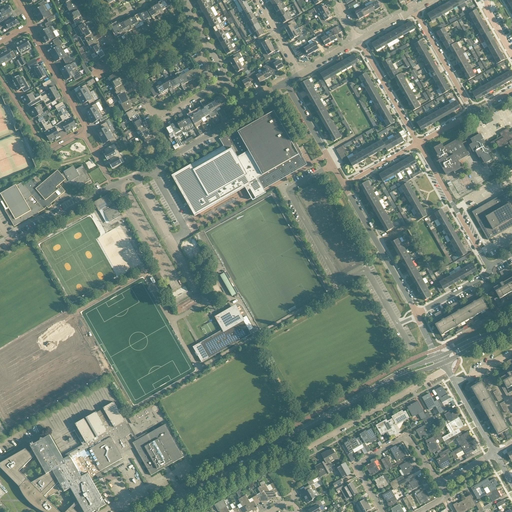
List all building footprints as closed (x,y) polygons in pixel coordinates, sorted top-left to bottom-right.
[(65,12),(67,11),(66,10),(68,9),(77,4),(76,3),(74,0),(70,0),(66,3),(68,6),(64,9),(65,12)] [(68,10),(71,15),(79,10),(77,7),(83,3),(81,0),(76,3),(77,4),(68,9),(66,10),(67,11),(68,10)] [(169,11),(170,11),(171,10),(169,7),(168,7),(164,0),(161,0),(162,1),(159,3),(163,10),(167,8),(169,11)] [(164,0),(168,7),(169,7),(171,10),(172,9),(170,5),(173,3),(171,0),(164,0)] [(454,9),(459,6),(456,0),(452,0),(450,2),(454,9)] [(46,11),(48,10),(45,5),(46,5),(44,1),(38,4),(40,8),(34,11),(37,16),(46,11)] [(377,1),(371,4),(375,10),(381,7),(377,1)] [(163,10),(159,3),(154,5),(153,2),(151,4),(152,6),(153,6),(158,15),(159,14),(160,17),(162,16),(161,15),(165,13),(163,10)] [(243,11),(251,6),(249,7),(246,2),(240,6),(243,11)] [(283,2),(281,4),(274,8),(277,13),(286,7),(283,2)] [(370,13),(375,10),(371,4),(370,2),(365,5),(366,7),(370,13)] [(450,2),(444,5),(448,12),(454,9),(450,2)] [(203,13),(211,8),(214,7),(212,4),(209,6),(208,3),(200,7),(203,13)] [(152,6),(151,4),(149,4),(151,8),(148,10),(152,18),(157,15),(159,18),(160,17),(159,14),(158,15),(153,6),(152,6)] [(319,5),(314,8),(315,11),(317,14),(318,17),(322,15),(329,11),(327,9),(328,8),(327,7),(327,8),(326,5),(320,8),(318,6),(319,5)] [(443,15),(448,12),(444,5),(439,8),(443,15)] [(0,18),(0,22),(7,18),(6,15),(12,12),(10,10),(11,9),(10,6),(9,7),(8,6),(0,10),(0,13),(2,17),(0,18)] [(251,6),(243,11),(239,13),(240,14),(239,15),(240,17),(242,17),(243,18),(245,17),(253,13),(251,10),(252,9),(251,6)] [(206,18),(213,13),(216,12),(214,7),(211,8),(203,13),(206,18)] [(289,13),(288,10),(286,7),(277,13),(276,13),(278,16),(279,16),(280,18),(286,14),(289,13)] [(364,17),(370,13),(366,7),(361,10),(364,17)] [(439,8),(433,11),(437,18),(443,15),(439,8)] [(143,13),(141,9),(139,10),(141,13),(140,13),(145,22),(147,25),(148,24),(146,21),(151,19),(147,11),(143,13)] [(46,11),(37,16),(40,21),(46,18),(47,20),(53,16),(49,10),(48,10),(46,11)] [(71,23),(72,23),(71,21),(73,20),(73,21),(82,16),(81,15),(79,10),(71,15),(73,18),(69,20),(71,23)] [(141,13),(139,10),(138,11),(139,14),(135,16),(139,24),(142,22),(144,24),(145,26),(147,25),(145,22),(140,13),(141,13)] [(361,10),(357,12),(353,15),(356,20),(359,19),(359,20),(364,17),(361,10)] [(469,14),(472,20),(479,15),(476,10),(469,14)] [(329,11),(318,17),(320,20),(323,26),(329,23),(329,22),(328,23),(327,20),(332,17),(329,11)] [(433,11),(428,14),(432,21),(437,18),(433,11)] [(71,21),(72,23),(71,23),(72,25),(75,23),(76,26),(80,24),(84,22),(82,19),(89,15),(87,12),(81,15),(82,16),(73,21),(73,20),(71,21)] [(219,15),(215,17),(213,13),(206,18),(209,23),(219,17),(220,17),(219,15)] [(253,13),(245,17),(243,18),(242,19),(245,24),(248,22),(255,18),(253,13)] [(132,18),(130,15),(130,14),(128,15),(129,18),(129,19),(134,27),(133,27),(135,30),(137,29),(135,26),(139,24),(135,16),(132,18)] [(288,17),(286,14),(280,18),(283,23),(293,18),(291,16),(288,17)] [(129,18),(128,15),(126,16),(128,19),(123,21),(128,29),(129,31),(132,29),(133,31),(135,30),(133,27),(134,27),(129,19),(129,18)] [(472,20),(475,25),(483,21),(479,15),(472,20)] [(219,17),(209,23),(212,28),(219,24),(222,22),(219,17)] [(7,18),(0,22),(0,28),(4,26),(7,30),(18,23),(19,22),(17,20),(16,20),(15,18),(9,21),(7,18)] [(255,18),(248,22),(245,24),(248,29),(249,29),(251,28),(259,23),(255,18)] [(118,19),(116,21),(118,23),(117,24),(122,32),(121,32),(123,36),(125,35),(123,31),(128,29),(123,21),(120,23),(118,19)] [(290,26),(285,28),(286,31),(286,32),(287,32),(288,34),(295,30),(299,28),(296,23),(294,20),(291,21),(289,22),(289,23),(290,25),(290,26)] [(122,37),(123,36),(121,32),(122,32),(117,24),(118,23),(116,21),(114,22),(116,24),(112,27),(116,34),(119,32),(122,37)] [(475,25),(478,31),(486,26),(483,21),(475,25)] [(212,28),(215,33),(223,29),(225,28),(222,22),(212,28)] [(405,25),(409,32),(415,29),(411,22),(405,25)] [(93,23),(88,26),(87,27),(85,23),(81,26),(78,27),(81,33),(89,28),(90,30),(95,27),(93,23)] [(259,23),(251,28),(249,29),(252,34),(254,33),(261,28),(259,23)] [(404,35),(409,32),(405,25),(400,28),(404,35)] [(482,36),(489,32),(486,26),(478,31),(482,36)] [(40,33),(43,38),(51,33),(53,32),(50,27),(40,33)] [(327,35),(331,42),(337,39),(335,35),(336,35),(339,33),(336,27),(333,29),(329,31),(330,33),(327,35)] [(79,37),(80,37),(82,40),(85,38),(86,38),(92,34),(90,30),(89,28),(81,33),(80,33),(81,34),(79,35),(78,33),(77,34),(77,35),(78,35),(79,37)] [(254,33),(252,34),(253,36),(255,35),(256,39),(257,38),(259,37),(265,34),(261,28),(254,33)] [(295,30),(288,34),(292,40),(296,38),(297,37),(299,40),(302,38),(304,37),(303,35),(302,34),(301,32),(299,28),(295,30)] [(398,38),(404,35),(400,28),(394,31),(398,38)] [(440,38),(447,34),(446,32),(444,28),(441,30),(437,32),(440,38)] [(223,29),(215,33),(218,39),(225,34),(229,32),(227,30),(224,32),(223,29)] [(393,41),(398,38),(394,31),(389,34),(393,41)] [(51,33),(43,38),(45,43),(54,38),(56,37),(53,32),(51,33)] [(482,36),(485,42),(492,37),(489,32),(482,36)] [(102,37),(100,33),(94,37),(92,34),(86,38),(89,43),(96,39),(97,40),(102,37)] [(322,33),(316,36),(319,42),(322,40),(325,46),(331,42),(327,35),(324,37),(322,33)] [(218,39),(221,44),(228,40),(225,34),(218,39)] [(387,45),(393,41),(389,34),(383,37),(387,45)] [(447,34),(440,38),(443,44),(450,39),(447,34)] [(316,43),(319,42),(316,36),(311,39),(313,43),(310,44),(309,45),(314,53),(316,51),(320,49),(316,43)] [(263,37),(257,41),(261,47),(263,46),(265,49),(272,45),(268,39),(264,42),(264,41),(264,40),(263,37)] [(387,45),(383,37),(377,41),(382,48),(385,46),(386,48),(388,47),(387,45)] [(485,42),(488,47),(495,43),(492,37),(485,42)] [(26,49),(27,52),(31,49),(30,47),(31,46),(27,38),(15,45),(20,53),(26,49)] [(228,40),(221,44),(224,49),(231,45),(234,43),(231,38),(231,39),(228,40)] [(89,50),(92,49),(100,44),(97,40),(96,39),(89,43),(88,44),(87,45),(86,44),(84,44),(85,45),(86,48),(88,47),(89,50)] [(446,49),(450,47),(454,45),(450,39),(443,44),(446,49)] [(53,57),(64,50),(61,45),(62,45),(60,40),(54,44),(57,48),(50,51),(53,57)] [(376,51),(382,48),(377,41),(372,44),(376,51)] [(414,45),(417,50),(424,46),(421,41),(414,45)] [(298,46),(294,48),(299,58),(307,54),(308,55),(307,55),(307,56),(308,57),(309,57),(312,56),(312,55),(311,54),(314,53),(310,45),(309,45),(310,44),(309,43),(308,43),(303,46),(299,48),(298,46)] [(454,45),(450,47),(453,53),(460,49),(457,43),(454,45)] [(488,47),(491,53),(498,48),(495,43),(488,47)] [(94,53),(93,54),(94,56),(96,55),(95,54),(104,49),(105,50),(107,49),(110,47),(108,44),(101,48),(100,44),(92,49),(94,53)] [(233,51),(235,54),(240,50),(238,45),(233,48),(231,45),(224,49),(227,54),(230,53),(231,52),(233,51)] [(275,51),(272,45),(265,49),(267,53),(263,55),(266,60),(272,57),(272,56),(271,57),(269,54),(275,51)] [(428,52),(424,46),(417,50),(420,56),(428,52)] [(491,53),(494,58),(501,54),(498,48),(491,53)] [(93,54),(91,55),(92,56),(93,58),(98,56),(99,59),(107,55),(110,53),(107,49),(105,50),(104,49),(95,54),(96,55),(94,56),(93,54)] [(453,53),(456,58),(463,54),(460,49),(453,53)] [(10,53),(8,50),(0,54),(0,62),(1,64),(13,58),(13,59),(16,57),(13,51),(10,53)] [(63,58),(65,62),(71,58),(68,53),(66,54),(64,50),(53,57),(56,62),(63,58)] [(232,65),(233,67),(240,63),(244,61),(239,52),(233,56),(234,55),(236,58),(230,61),(231,64),(232,65)] [(423,61),(431,57),(428,52),(420,56),(423,61)] [(463,54),(456,58),(459,64),(466,60),(463,54)] [(497,64),(500,62),(504,59),(501,54),(494,58),(497,64)] [(354,55),(348,58),(352,66),(358,62),(354,55)] [(431,57),(423,61),(427,67),(434,63),(431,57)] [(347,69),(352,66),(348,58),(343,61),(347,69)] [(30,63),(33,68),(33,67),(35,69),(34,69),(40,79),(42,78),(43,80),(47,78),(46,76),(48,75),(43,65),(42,65),(41,66),(40,67),(39,64),(36,59),(30,63)] [(382,63),(385,69),(392,64),(389,59),(382,63)] [(275,67),(278,71),(284,67),(280,60),(276,62),(275,60),(268,64),(271,69),(275,67)] [(469,65),(466,60),(459,64),(462,69),(469,65)] [(347,69),(343,61),(337,65),(341,72),(347,69)] [(70,65),(61,70),(64,75),(72,70),(75,69),(74,69),(78,67),(75,62),(72,64),(70,65)] [(240,63),(233,67),(237,73),(242,70),(244,72),(243,73),(249,70),(246,64),(242,66),(240,63)] [(427,67),(430,72),(437,68),(434,63),(427,67)] [(271,69),(268,64),(263,67),(265,70),(262,72),(266,79),(272,76),(269,71),(271,69)] [(385,69),(388,74),(395,70),(392,64),(385,69)] [(337,65),(332,68),(336,75),(341,72),(337,65)] [(462,69),(465,75),(472,71),(469,65),(462,69)] [(194,70),(191,66),(190,67),(191,70),(191,71),(196,79),(195,79),(197,82),(198,81),(197,79),(201,76),(197,68),(194,70)] [(195,79),(196,79),(191,71),(191,70),(190,67),(188,68),(190,71),(185,73),(190,81),(193,79),(195,83),(197,82),(195,79)] [(330,78),(336,75),(332,68),(326,71),(330,78)] [(433,78),(440,74),(437,68),(430,72),(433,78)] [(75,69),(64,75),(67,80),(73,76),(76,81),(82,77),(78,71),(76,72),(75,69)] [(391,80),(395,78),(399,75),(395,70),(388,74),(391,80)] [(260,83),(266,79),(262,72),(258,74),(256,71),(251,74),(254,79),(257,77),(260,83)] [(325,81),(330,78),(326,71),(321,74),(325,81)] [(475,76),(472,71),(465,75),(468,80),(475,76)] [(175,74),(177,77),(174,78),(178,86),(181,85),(184,90),(186,89),(184,84),(179,75),(180,75),(178,72),(176,73),(175,74)] [(178,72),(180,75),(179,75),(184,84),(185,87),(186,89),(187,89),(186,87),(187,86),(185,84),(190,81),(185,73),(182,75),(180,72),(178,72)] [(121,78),(123,77),(122,75),(120,77),(117,73),(110,77),(111,80),(107,83),(108,84),(111,82),(112,83),(120,78),(121,78)] [(359,77),(362,83),(369,79),(366,73),(359,77)] [(504,84),(509,81),(505,74),(502,76),(501,73),(498,74),(500,77),(504,84)] [(250,81),(254,79),(251,74),(245,77),(246,79),(242,81),(246,88),(252,85),(250,81)] [(395,78),(398,83),(405,79),(402,74),(399,75),(395,78)] [(433,78),(436,83),(443,79),(440,74),(433,78)] [(30,89),(26,82),(23,83),(19,76),(12,79),(15,84),(16,86),(19,91),(22,88),(24,92),(30,89)] [(166,77),(168,80),(167,81),(172,89),(174,93),(175,92),(174,89),(178,86),(174,78),(170,80),(168,76),(166,77)] [(122,84),(121,81),(124,79),(123,77),(121,78),(120,78),(112,83),(111,82),(108,84),(108,85),(109,86),(110,87),(113,85),(115,89),(122,84)] [(169,90),(172,94),(174,93),(172,89),(167,81),(168,80),(166,77),(165,78),(166,81),(162,84),(166,92),(169,90)] [(498,87),(504,84),(500,77),(494,80),(498,87)] [(373,84),(369,79),(362,83),(365,88),(373,84)] [(405,79),(398,83),(401,89),(408,85),(405,79)] [(439,89),(446,85),(443,79),(436,83),(439,89)] [(309,80),(301,84),(303,88),(304,90),(314,84),(313,82),(311,83),(309,80)] [(493,90),(498,87),(494,80),(489,83),(493,90)] [(40,94),(43,100),(58,92),(55,86),(49,89),(45,82),(43,84),(47,91),(40,94)] [(162,94),(166,92),(162,84),(159,86),(156,82),(155,83),(156,86),(161,94),(160,95),(162,98),(164,97),(162,94)] [(158,95),(160,99),(162,98),(160,95),(161,94),(156,86),(155,83),(153,84),(155,87),(150,89),(155,97),(158,95)] [(487,94),(493,90),(489,83),(483,86),(487,94)] [(79,98),(80,99),(91,92),(86,84),(80,87),(82,90),(76,93),(77,94),(76,95),(78,98),(79,98)] [(114,97),(116,96),(115,95),(117,94),(126,90),(125,89),(122,84),(115,89),(117,92),(113,94),(114,97)] [(314,84),(304,90),(305,92),(306,92),(308,96),(315,91),(314,88),(316,87),(314,84)] [(365,88),(368,94),(376,90),(373,84),(365,88)] [(401,89),(404,94),(411,90),(408,85),(401,89)] [(442,94),(445,92),(450,90),(446,85),(439,89),(442,94)] [(116,96),(118,95),(120,100),(128,96),(126,93),(132,89),(130,86),(125,89),(126,90),(117,94),(115,95),(116,96)] [(482,97),(487,94),(483,86),(478,90),(482,97)] [(368,94),(371,99),(379,95),(376,90),(368,94)] [(404,94),(407,100),(414,96),(411,90),(404,94)] [(476,100),(482,97),(478,90),(472,93),(476,100)] [(308,96),(310,99),(309,100),(311,102),(321,96),(320,94),(317,95),(315,91),(308,96)] [(58,92),(43,100),(47,107),(51,104),(50,104),(61,98),(58,92)] [(95,100),(91,92),(80,99),(83,104),(88,101),(90,104),(95,100)] [(44,101),(43,100),(41,95),(35,98),(32,93),(24,98),(26,103),(27,105),(28,105),(32,103),(33,105),(41,101),(41,102),(44,101)] [(216,94),(214,95),(215,98),(216,98),(221,106),(222,106),(224,109),(225,108),(223,104),(226,102),(222,95),(217,97),(216,94)] [(215,98),(214,95),(212,96),(214,100),(211,102),(215,110),(220,107),(222,110),(224,109),(222,106),(221,106),(216,98),(215,98)] [(382,101),(379,95),(371,99),(375,105),(382,101)] [(120,109),(121,108),(120,106),(122,105),(122,106),(131,101),(130,100),(128,96),(120,100),(122,103),(118,106),(120,109)] [(321,96),(311,102),(312,104),(312,103),(314,107),(322,103),(320,99),(322,98),(321,96)] [(407,100),(410,105),(417,101),(414,96),(407,100)] [(126,112),(129,110),(133,108),(131,104),(137,101),(135,97),(130,100),(131,101),(122,106),(122,105),(120,106),(121,108),(123,107),(126,112)] [(200,101),(204,108),(201,109),(205,117),(209,114),(210,116),(212,115),(211,113),(211,114),(206,105),(207,104),(204,99),(200,101)] [(375,105),(378,110),(385,106),(382,101),(375,105)] [(417,101),(410,105),(413,111),(420,107),(417,101)] [(450,104),(454,111),(460,108),(456,101),(450,104)] [(207,104),(206,105),(211,114),(211,113),(212,115),(210,116),(211,118),(215,116),(218,114),(215,110),(211,102),(207,104)] [(89,118),(101,111),(96,103),(90,107),(92,109),(86,112),(89,118)] [(322,103),(314,107),(317,111),(316,111),(317,113),(325,109),(322,103)] [(449,114),(454,111),(450,104),(445,107),(449,114)] [(36,117),(38,116),(43,114),(44,116),(47,115),(45,112),(43,113),(39,106),(32,110),(34,115),(35,117),(36,118),(36,117)] [(193,115),(190,117),(196,128),(201,125),(200,123),(201,122),(200,120),(200,121),(195,112),(196,112),(193,106),(190,108),(193,115)] [(388,112),(385,106),(378,110),(381,116),(388,112)] [(443,118),(449,114),(445,107),(439,110),(443,118)] [(61,111),(72,129),(77,126),(71,116),(69,118),(66,111),(65,112),(64,109),(61,111)] [(129,118),(126,119),(126,121),(130,119),(129,118),(138,114),(138,113),(140,112),(139,110),(136,112),(134,109),(126,113),(129,118)] [(266,193),(264,189),(305,165),(299,155),(301,154),(301,155),(301,154),(301,153),(301,154),(300,153),(298,149),(298,148),(297,147),(294,142),(294,141),(292,139),(290,140),(288,137),(289,137),(288,136),(285,131),(285,130),(284,130),(282,125),(282,124),(281,123),(281,124),(278,118),(278,117),(277,117),(275,112),(274,111),(273,109),(266,113),(265,114),(266,116),(238,132),(237,130),(220,140),(224,146),(172,176),(195,216),(245,187),(253,201),(266,193)] [(201,122),(200,123),(201,125),(204,123),(202,119),(205,117),(201,109),(196,112),(195,112),(200,121),(200,120),(201,122)] [(325,109),(317,113),(318,115),(319,115),(321,118),(328,114),(325,109)] [(434,113),(438,121),(443,118),(439,110),(434,113)] [(72,129),(61,111),(58,113),(63,121),(58,124),(59,126),(62,124),(66,132),(72,129)] [(101,111),(89,118),(92,123),(104,117),(101,111)] [(132,120),(134,124),(141,119),(139,115),(141,114),(140,112),(138,113),(138,114),(129,118),(130,119),(126,121),(128,123),(132,120)] [(381,116),(384,121),(391,117),(388,112),(381,116)] [(182,113),(178,115),(181,120),(183,120),(185,124),(187,128),(187,130),(189,129),(190,131),(195,128),(193,125),(189,117),(185,119),(182,113)] [(428,117),(432,124),(438,121),(434,113),(428,117)] [(332,120),(328,114),(321,118),(323,122),(322,122),(324,125),(332,120)] [(395,123),(391,117),(384,121),(387,127),(390,125),(395,123)] [(427,127),(432,124),(428,117),(423,120),(427,127)] [(421,130),(427,127),(423,120),(422,120),(421,118),(419,119),(420,121),(417,123),(421,130)] [(149,119),(143,123),(141,119),(134,124),(136,128),(135,129),(135,130),(137,129),(145,124),(146,126),(151,123),(149,119)] [(44,120),(41,122),(46,131),(44,132),(50,142),(55,139),(46,123),(44,120)] [(183,120),(181,120),(177,123),(182,130),(185,129),(187,133),(190,131),(189,129),(187,130),(187,128),(185,124),(183,120)] [(335,126),(332,120),(324,125),(325,127),(325,126),(328,130),(335,126)] [(56,128),(59,126),(58,124),(53,127),(49,121),(46,123),(55,139),(60,136),(56,128)] [(174,125),(174,124),(172,121),(170,122),(172,125),(172,126),(176,133),(175,134),(177,137),(178,136),(178,135),(179,134),(179,136),(183,134),(181,130),(182,130),(177,123),(174,125)] [(100,137),(101,138),(112,132),(106,122),(101,125),(103,130),(98,133),(97,134),(99,138),(100,137)] [(170,126),(165,128),(170,136),(173,134),(175,138),(178,143),(178,144),(173,147),(175,150),(179,148),(183,146),(183,145),(181,143),(178,137),(177,137),(175,134),(176,133),(172,126),(172,125),(172,124),(170,122),(168,123),(170,126)] [(134,131),(135,133),(139,131),(141,134),(148,130),(146,126),(145,124),(137,129),(135,130),(135,129),(133,130),(134,131)] [(335,126),(328,130),(330,134),(329,134),(330,136),(338,132),(335,126)] [(470,155),(466,148),(470,146),(474,153),(475,153),(478,159),(479,159),(480,159),(480,158),(484,165),(487,163),(492,160),(488,153),(491,152),(488,147),(487,145),(484,146),(483,144),(484,144),(483,141),(482,142),(481,140),(483,139),(480,134),(479,135),(475,127),(474,127),(474,128),(471,130),(471,129),(465,133),(468,141),(463,143),(460,138),(443,147),(441,143),(440,143),(441,144),(434,148),(438,155),(437,156),(439,160),(437,162),(439,161),(446,175),(453,171),(455,174),(454,172),(461,168),(456,159),(457,158),(459,161),(470,155)] [(502,136),(487,145),(488,147),(496,142),(497,144),(500,149),(508,145),(507,144),(508,144),(507,144),(509,142),(510,144),(511,147),(511,131),(510,132),(507,128),(499,133),(500,134),(501,134),(502,136)] [(138,135),(137,136),(140,140),(142,139),(143,141),(144,140),(144,139),(152,135),(153,136),(159,133),(157,130),(150,133),(148,130),(141,134),(138,135)] [(334,141),(334,142),(342,137),(340,134),(343,132),(341,130),(338,132),(330,136),(331,138),(332,138),(334,141)] [(112,145),(117,141),(112,132),(101,138),(101,139),(100,139),(102,143),(103,143),(104,144),(109,140),(112,145)] [(398,144),(404,141),(402,138),(400,134),(395,136),(394,137),(398,144)] [(143,141),(142,139),(140,140),(142,144),(146,141),(150,148),(156,145),(154,142),(156,141),(153,136),(152,135),(144,139),(144,140),(143,141)] [(306,136),(297,140),(299,145),(308,141),(306,136)] [(394,137),(389,140),(393,148),(398,144),(394,137)] [(387,151),(393,148),(389,140),(388,139),(386,140),(386,142),(383,144),(385,147),(387,151)] [(381,140),(376,143),(380,150),(385,147),(383,144),(382,141),(381,140)] [(376,143),(370,147),(374,154),(380,150),(376,143)] [(104,154),(105,156),(105,157),(106,160),(107,159),(107,160),(114,156),(119,153),(114,144),(109,147),(111,150),(104,154)] [(369,157),(374,154),(370,147),(365,150),(369,157)] [(364,160),(369,157),(365,150),(359,153),(364,160)] [(114,156),(116,159),(109,163),(112,169),(113,168),(113,169),(118,167),(117,166),(124,162),(119,153),(114,156)] [(358,163),(364,160),(359,153),(354,156),(358,163)] [(349,159),(349,160),(350,162),(353,166),(358,163),(354,156),(349,159)] [(412,156),(407,159),(411,166),(416,163),(412,156)] [(405,169),(411,166),(407,159),(401,162),(405,169)] [(401,162),(396,165),(400,172),(405,169),(401,162)] [(394,176),(400,172),(396,165),(390,168),(394,176)] [(65,179),(63,181),(65,183),(69,183),(71,182),(71,183),(76,184),(77,183),(81,184),(81,185),(83,185),(91,180),(83,166),(75,170),(74,167),(65,172),(66,174),(62,176),(65,179)] [(390,168),(385,172),(389,179),(394,176),(390,168)] [(62,176),(58,170),(43,183),(37,175),(25,186),(22,183),(17,186),(16,185),(0,193),(0,201),(14,226),(33,215),(35,216),(37,215),(37,213),(45,209),(47,207),(48,206),(65,191),(59,185),(60,184),(60,185),(61,184),(61,183),(63,181),(65,179),(62,176)] [(383,182),(389,179),(385,172),(379,175),(383,182)] [(360,186),(362,189),(362,190),(363,192),(371,187),(368,181),(360,186)] [(402,190),(404,192),(411,188),(408,183),(401,187),(398,188),(399,191),(402,190)] [(374,193),(372,190),(374,188),(373,186),(371,187),(363,192),(364,194),(365,193),(367,197),(374,193)] [(404,192),(407,198),(414,194),(411,188),(404,192)] [(491,203),(490,202),(486,204),(482,206),(480,207),(476,209),(476,210),(472,212),(472,211),(472,212),(488,240),(511,226),(511,200),(507,192),(506,192),(507,192),(501,195),(498,197),(497,197),(497,198),(494,199),(493,200),(494,201),(491,203)] [(376,196),(374,193),(367,197),(369,201),(368,201),(369,203),(380,197),(378,195),(376,196)] [(115,206),(114,205),(113,203),(108,194),(94,202),(99,211),(102,209),(104,212),(110,222),(121,216),(115,206)] [(417,199),(414,194),(407,198),(410,203),(417,199)] [(379,201),(381,200),(380,197),(369,203),(371,205),(373,209),(381,204),(379,201)] [(410,203),(413,209),(420,205),(417,199),(410,203)] [(384,210),(381,204),(373,209),(376,212),(375,213),(376,215),(384,210)] [(413,209),(416,214),(424,210),(420,205),(413,209)] [(437,218),(438,219),(445,215),(442,209),(434,214),(437,218)] [(387,216),(384,210),(376,215),(377,217),(378,216),(380,220),(387,216)] [(427,216),(424,210),(416,214),(420,220),(427,216)] [(448,220),(445,215),(438,219),(441,225),(448,220)] [(391,222),(387,216),(380,220),(382,224),(381,224),(383,226),(391,222)] [(451,226),(448,220),(441,225),(444,230),(451,226)] [(394,227),(391,222),(383,226),(384,228),(386,231),(386,232),(394,227)] [(454,231),(451,226),(444,230),(447,236),(454,231)] [(447,236),(450,241),(457,237),(454,231),(447,236)] [(461,242),(457,237),(450,241),(453,247),(461,242)] [(393,247),(394,249),(402,244),(399,238),(392,243),(394,246),(393,247)] [(464,248),(461,242),(453,247),(456,252),(464,248)] [(406,250),(402,244),(394,249),(395,251),(396,251),(398,254),(406,250)] [(467,253),(464,248),(456,252),(460,258),(467,253)] [(401,260),(409,256),(411,255),(409,252),(407,253),(406,250),(398,254),(400,258),(401,260)] [(412,261),(409,256),(401,260),(402,262),(403,262),(405,266),(412,261)] [(415,267),(412,261),(405,266),(407,269),(406,270),(407,272),(415,267)] [(472,263),(467,267),(471,274),(477,271),(472,263)] [(409,274),(411,277),(419,273),(415,267),(407,272),(409,274)] [(466,277),(471,274),(467,267),(461,270),(466,277)] [(509,269),(508,267),(500,272),(503,277),(511,273),(509,269)] [(461,270),(456,273),(460,280),(466,277),(461,270)] [(235,290),(237,289),(235,286),(234,287),(229,279),(230,278),(228,275),(227,276),(224,271),(223,271),(224,273),(220,275),(232,296),(235,295),(236,296),(238,295),(235,290)] [(422,279),(419,273),(411,277),(413,281),(414,283),(422,279)] [(455,283),(460,280),(456,273),(450,276),(455,283)] [(445,279),(449,286),(455,283),(450,276),(445,279)] [(416,285),(418,289),(425,284),(422,279),(414,283),(415,285),(416,285)] [(444,289),(449,286),(445,279),(439,282),(444,289)] [(499,299),(511,291),(511,283),(509,279),(503,282),(502,282),(500,283),(500,284),(493,288),(499,299)] [(429,290),(425,284),(418,289),(420,292),(419,293),(420,295),(429,290)] [(432,296),(429,292),(429,290),(420,295),(422,297),(422,296),(424,300),(432,296)] [(468,300),(475,297),(476,296),(474,292),(466,297),(468,300)] [(467,306),(473,317),(489,308),(482,297),(476,301),(475,301),(473,302),(467,306)] [(459,301),(450,306),(451,306),(453,309),(452,309),(461,305),(461,304),(460,305),(458,301),(459,301)] [(460,309),(457,311),(458,311),(451,315),(457,326),(473,317),(467,306),(460,310),(460,309)] [(218,318),(225,329),(193,347),(202,362),(251,334),(248,328),(247,329),(245,325),(246,325),(242,318),(241,319),(235,308),(218,318)] [(437,318),(443,314),(445,314),(445,313),(445,314),(443,310),(435,315),(437,318)] [(435,324),(441,335),(457,326),(451,315),(444,319),(444,318),(441,320),(442,320),(435,324)] [(508,374),(501,377),(507,388),(511,385),(511,371),(510,372),(507,373),(508,374)] [(490,377),(486,379),(490,386),(494,384),(490,377)] [(486,388),(482,381),(471,387),(480,403),(491,397),(487,390),(488,390),(486,388)] [(440,399),(437,400),(443,411),(446,410),(442,403),(449,399),(449,398),(447,395),(448,394),(446,395),(445,393),(446,393),(442,386),(435,390),(440,399)] [(504,386),(502,387),(507,397),(511,393),(511,391),(508,394),(504,386)] [(503,399),(497,390),(493,392),(494,392),(498,399),(497,399),(498,402),(503,399)] [(430,393),(422,397),(425,402),(429,410),(436,406),(439,413),(443,411),(437,400),(435,402),(434,402),(430,393)] [(500,413),(499,412),(496,406),(497,406),(495,403),(495,404),(491,397),(480,403),(489,419),(500,413)] [(407,407),(410,411),(412,416),(419,413),(422,419),(424,421),(431,417),(428,413),(425,414),(423,411),(424,411),(420,405),(418,401),(418,402),(413,404),(414,405),(412,406),(411,404),(410,405),(411,405),(408,407),(407,407)] [(505,413),(509,411),(504,401),(500,404),(504,411),(505,413)] [(100,471),(123,458),(120,453),(131,446),(132,448),(126,437),(124,434),(127,432),(128,435),(132,433),(114,402),(103,408),(103,409),(97,412),(75,424),(78,429),(75,431),(83,445),(62,457),(50,435),(44,438),(41,438),(40,440),(30,446),(33,450),(29,452),(26,449),(0,463),(0,467),(19,487),(20,488),(21,490),(22,491),(22,493),(23,494),(24,496),(26,498),(27,499),(28,500),(29,502),(31,503),(32,504),(33,506),(35,507),(36,508),(38,509),(40,510),(41,511),(43,511),(44,511),(77,511),(73,508),(79,503),(84,511),(92,511),(96,510),(99,511),(100,508),(106,505),(90,477),(95,474),(96,475),(95,474),(100,470),(100,471)] [(450,411),(446,414),(449,419),(447,421),(448,424),(448,423),(457,419),(456,417),(458,415),(455,409),(450,411)] [(394,426),(394,427),(398,433),(401,432),(397,425),(410,418),(406,411),(403,412),(402,410),(397,413),(397,414),(392,417),(392,416),(393,418),(390,420),(394,426)] [(500,413),(489,419),(498,435),(509,429),(505,422),(504,419),(500,413)] [(450,433),(442,437),(444,440),(444,441),(456,435),(454,432),(458,429),(459,429),(464,426),(460,420),(459,420),(458,418),(457,419),(448,423),(450,426),(453,431),(450,433)] [(394,427),(394,426),(391,428),(386,419),(376,425),(381,434),(391,428),(395,435),(398,433),(394,427)] [(433,432),(431,429),(428,423),(426,425),(416,430),(418,434),(419,434),(421,439),(423,438),(424,437),(430,434),(433,432)] [(165,424),(137,440),(133,443),(151,475),(184,457),(181,452),(165,424)] [(364,432),(360,434),(361,436),(361,437),(361,438),(362,438),(363,440),(361,441),(362,444),(364,447),(367,453),(370,451),(367,446),(366,445),(365,443),(369,441),(370,443),(377,439),(371,429),(367,431),(364,433),(364,432)] [(450,442),(456,439),(460,445),(461,445),(462,447),(464,445),(470,442),(469,440),(472,438),(468,432),(460,437),(459,436),(459,437),(460,437),(458,438),(456,435),(444,441),(446,445),(450,442)] [(440,433),(426,441),(428,444),(427,445),(429,448),(430,450),(429,450),(431,454),(434,453),(437,451),(438,453),(435,455),(436,456),(439,454),(442,452),(440,449),(435,441),(439,439),(442,437),(442,436),(440,433)] [(356,439),(355,437),(348,441),(344,443),(350,453),(351,453),(354,451),(353,450),(359,446),(360,446),(362,444),(361,441),(358,437),(356,439)] [(470,442),(464,445),(462,447),(451,453),(455,459),(458,458),(456,454),(463,451),(462,450),(463,449),(466,455),(465,456),(467,459),(472,456),(470,453),(475,450),(475,451),(476,450),(478,449),(476,446),(474,446),(473,443),(471,444),(470,442)] [(390,449),(397,461),(406,456),(404,452),(403,452),(400,447),(398,448),(397,448),(396,446),(390,449)] [(322,455),(327,464),(334,459),(333,459),(337,457),(332,448),(331,449),(332,450),(328,452),(328,453),(326,454),(326,452),(322,455)] [(441,457),(436,460),(437,462),(438,463),(441,469),(450,464),(448,459),(450,458),(447,454),(451,452),(449,449),(442,452),(439,454),(441,457)] [(387,457),(384,458),(390,468),(393,466),(387,457)] [(372,463),(369,464),(367,465),(368,465),(366,466),(368,471),(369,470),(370,472),(369,472),(371,475),(380,470),(375,462),(376,461),(375,458),(370,460),(372,463)] [(390,468),(384,458),(381,460),(387,470),(390,468)] [(328,465),(326,466),(324,461),(321,463),(322,466),(325,471),(328,469),(330,468),(328,465)] [(411,467),(410,465),(408,461),(400,466),(405,475),(414,470),(412,466),(411,467)] [(342,479),(343,478),(351,473),(345,463),(336,468),(342,478),(342,479)] [(322,466),(316,469),(317,470),(319,474),(325,471),(322,466)] [(383,476),(375,480),(376,482),(377,484),(378,485),(377,486),(379,490),(384,487),(388,485),(390,484),(391,486),(398,482),(396,479),(390,482),(385,474),(383,476)] [(404,479),(398,482),(400,486),(408,481),(413,490),(422,484),(420,480),(419,481),(418,479),(419,479),(417,475),(412,478),(411,475),(405,479),(404,479)] [(479,483),(474,486),(476,489),(480,487),(482,485),(483,487),(484,489),(488,487),(488,488),(491,492),(496,488),(495,486),(498,485),(494,478),(489,481),(487,478),(479,483)] [(343,483),(341,479),(335,482),(333,484),(335,488),(341,484),(343,483)] [(262,486),(261,486),(270,500),(273,498),(273,499),(275,500),(276,500),(276,499),(277,498),(276,497),(277,496),(275,493),(278,492),(273,483),(270,484),(273,489),(269,491),(264,481),(260,483),(262,486)] [(343,488),(341,489),(347,499),(349,498),(350,498),(353,496),(358,493),(352,483),(349,485),(344,487),(343,488)] [(257,495),(254,496),(259,503),(261,502),(262,504),(263,504),(264,505),(265,505),(266,505),(267,504),(267,503),(267,502),(270,500),(261,486),(258,488),(260,493),(262,496),(259,497),(257,495)] [(308,503),(316,498),(308,486),(300,491),(301,491),(304,496),(303,496),(303,497),(304,496),(308,503)] [(501,497),(496,488),(491,492),(488,493),(489,495),(493,502),(497,499),(501,497)] [(415,492),(422,504),(428,500),(429,500),(429,499),(430,499),(425,490),(421,492),(419,489),(415,492)] [(389,507),(398,502),(391,490),(382,495),(384,499),(385,498),(388,504),(387,504),(389,507)] [(256,505),(259,503),(254,496),(252,498),(253,500),(250,502),(246,495),(242,497),(250,511),(253,510),(254,511),(255,511),(256,511),(257,510),(257,509),(257,508),(258,507),(256,505)] [(409,495),(406,497),(412,506),(415,505),(409,495)] [(466,499),(462,501),(467,508),(467,509),(476,504),(477,505),(479,510),(477,511),(481,511),(484,511),(482,508),(479,502),(478,499),(477,499),(474,501),(473,499),(470,495),(466,497),(467,498),(466,499)] [(239,507),(236,509),(238,511),(240,510),(241,511),(249,511),(250,511),(242,497),(240,498),(238,499),(243,507),(239,509),(239,507)] [(406,497),(403,499),(408,508),(412,506),(406,497)] [(224,499),(219,502),(223,509),(224,511),(237,511),(238,511),(236,509),(235,508),(233,509),(229,511),(227,506),(228,506),(224,499)] [(358,503),(357,504),(361,511),(365,511),(367,511),(369,511),(368,510),(371,509),(365,499),(363,501),(358,503)] [(320,500),(317,502),(313,504),(314,507),(308,510),(309,511),(319,511),(322,511),(321,509),(323,508),(323,507),(322,505),(323,505),(320,500)] [(457,503),(453,505),(457,511),(456,511),(461,511),(467,509),(467,508),(462,501),(458,504),(457,503)] [(224,511),(223,509),(219,502),(215,505),(218,511),(219,511),(224,511)]
